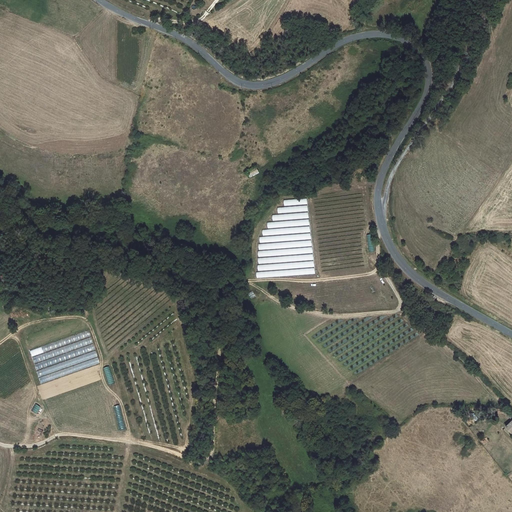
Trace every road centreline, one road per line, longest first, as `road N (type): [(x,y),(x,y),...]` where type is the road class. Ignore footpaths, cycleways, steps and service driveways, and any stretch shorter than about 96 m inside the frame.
road 1 (track): [(0,443),(26,446),(71,434),(207,460),(217,316),(227,286),(247,280),(288,305),(330,316),(396,310),(399,298),(378,263),(381,229)]
road 2 (tertiary): [(97,0),(177,36),(232,80),(251,85),(288,75),(352,37),(390,36),(419,49),(429,59),(426,94),(380,182),(381,229)]
road 3 (unclassified): [(381,229),(394,168),(443,99),(493,0)]
road 4 (tertiary): [(381,229),(396,259),(429,289),(511,334)]
